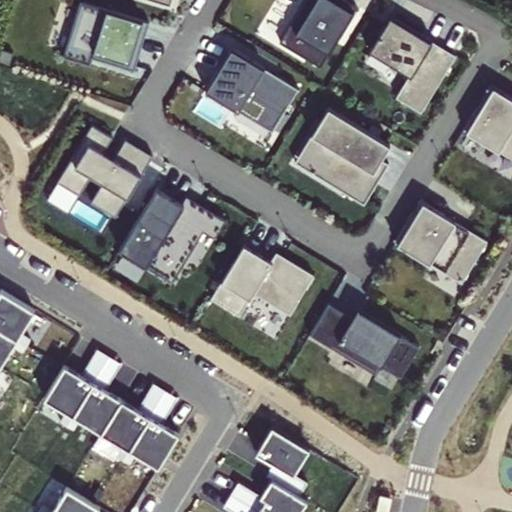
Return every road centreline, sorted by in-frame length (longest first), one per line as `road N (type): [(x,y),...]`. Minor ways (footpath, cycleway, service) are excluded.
road 1 (residential): [(215,0),(136,125),(363,256),(490,49)]
road 2 (residential): [(227,394),(0,258)]
road 3 (residential): [(511,299),(431,432),(413,511)]
road 4 (residential): [(157,511),(227,394)]
